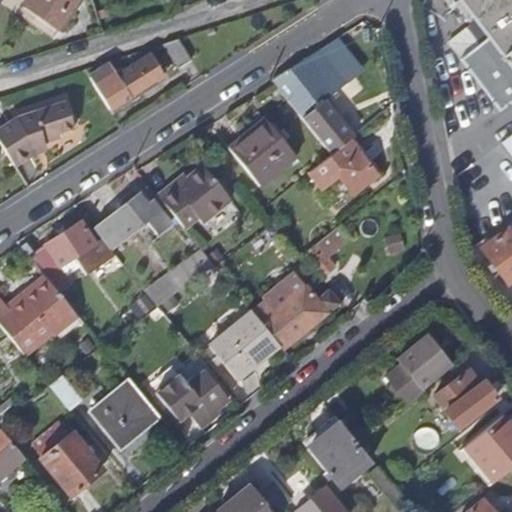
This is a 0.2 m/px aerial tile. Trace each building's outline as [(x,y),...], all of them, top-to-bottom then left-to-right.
[(27,0),(24,5),(58,29),(78,0),(77,0),(27,0)] [(163,0),(167,13),(180,8),(176,0),(163,0)] [(511,0),(459,0),(476,22),(472,25),(473,27),(469,30),(481,46),(462,61),(500,109),(511,100),(511,0)] [(177,39),(163,44),(178,68),(191,60),(177,39)] [(272,80),(275,84),(303,119),(324,102),(348,82),(321,48),(272,80)] [(88,77),(110,111),(164,76),(150,56),(117,76),(108,64),(88,77)] [(303,119),(331,154),(348,140),(352,137),(324,102),(303,119)] [(0,130),(0,144),(17,172),(34,161),(33,156),(48,151),(48,147),(62,142),(61,138),(76,133),(67,103),(17,119),(0,130)] [(292,154),(260,115),(224,144),(256,183),(292,154)] [(511,137),(511,136),(502,143),(511,155),(511,137)] [(348,140),(331,154),(308,173),(321,189),(338,177),(352,194),(376,175),(348,140)] [(511,155),(502,143),(469,167),(494,199),(511,185),(511,155)] [(157,196),(185,230),(199,219),(203,224),(231,202),(203,167),(176,189),(172,185),(157,196)] [(89,223),(93,227),(110,249),(143,222),(152,233),(167,221),(147,196),(142,199),(133,188),(89,223)] [(110,249),(93,227),(88,230),(76,217),(44,243),(64,268),(74,260),(81,269),(95,270),(115,255),(110,249)] [(339,225),(303,254),(323,277),(334,267),(325,257),(349,237),(339,225)] [(507,284),(511,280),(511,232),(508,227),(481,248),(507,284)] [(45,276),(50,282),(65,269),(64,268),(44,243),(28,256),(45,276)] [(144,290),(157,306),(161,304),(214,265),(201,250),(144,290)] [(317,300),(304,284),(303,285),(294,275),(251,311),(278,344),(282,348),(338,302),(328,291),(317,300)] [(75,312),(50,282),(45,276),(22,296),(25,298),(10,310),(0,298),(0,325),(24,355),(75,312)] [(278,344),(251,311),(209,346),(236,379),(278,344)] [(407,404),(423,390),(421,387),(448,365),(425,336),(398,359),(401,364),(385,376),(407,404)] [(173,365),(160,376),(166,384),(157,391),(182,420),(188,415),(196,424),(227,399),(203,370),(188,382),(173,365)] [(456,427),(495,397),(482,380),(478,383),(467,370),(433,396),(456,427)] [(50,387),(69,410),(81,400),(63,377),(50,387)] [(159,415),(129,379),(91,411),(120,447),(159,415)] [(0,419),(10,412),(0,400),(0,419)] [(357,445),(369,435),(350,413),(338,422),(357,445)] [(493,481),(511,465),(511,426),(502,415),(464,446),(493,481)] [(370,461),(357,445),(338,422),(334,417),(320,428),(325,435),(308,449),(339,486),(370,461)] [(70,495),(102,469),(71,433),(69,434),(59,423),(35,444),(44,455),(40,459),(70,495)] [(0,431),(0,475),(23,456),(2,429),(0,431)] [(487,486),(493,481),(464,446),(458,451),(487,486)] [(263,490),(280,511),(289,503),(273,483),(263,490)] [(346,511),(325,485),(312,496),(315,500),(300,511),(346,511)] [(216,511),(268,511),(248,487),(216,511)] [(492,511),(482,500),(467,511),(492,511)]
